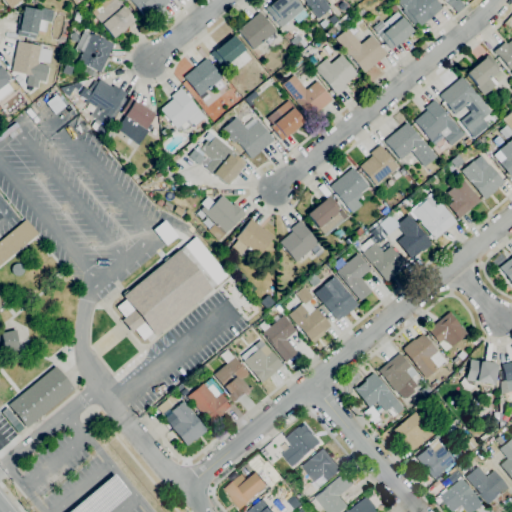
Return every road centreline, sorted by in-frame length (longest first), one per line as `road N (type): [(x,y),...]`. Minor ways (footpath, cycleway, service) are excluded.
road 1 (residential): [(183,489),(511,216)]
road 2 (residential): [(275,187),(499,0)]
road 3 (residential): [(313,384),(417,511)]
